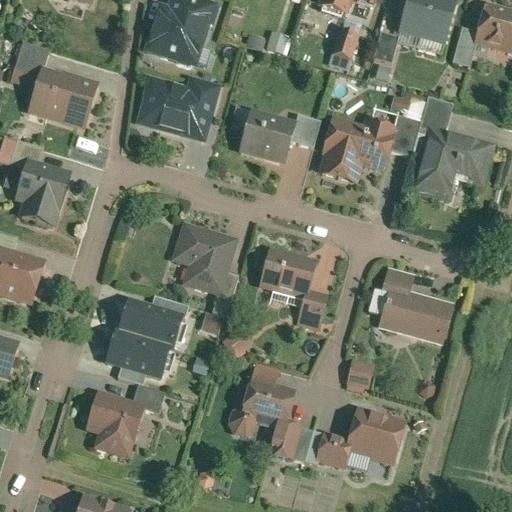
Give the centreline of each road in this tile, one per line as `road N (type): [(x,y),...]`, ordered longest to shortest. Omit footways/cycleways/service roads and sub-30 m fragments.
road 1 (residential): [(12,511),(112,178),(143,172),(367,237)]
road 2 (residential): [(367,237),(328,404)]
road 3 (residential): [(367,237),(461,264),(506,244),(511,223)]
